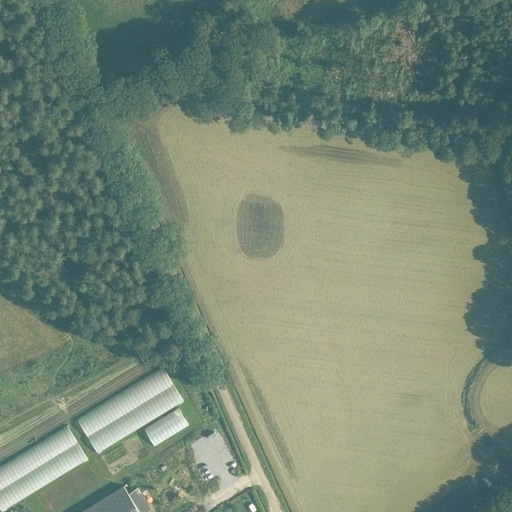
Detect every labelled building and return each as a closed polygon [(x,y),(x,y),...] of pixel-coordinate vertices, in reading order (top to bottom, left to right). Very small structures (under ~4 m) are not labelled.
[(163,367),(77,419),(88,436),(173,384),(163,367)] [(173,384),(88,436),(98,453),(183,401),(173,384)] [(154,445),(188,424),(178,408),(144,428),(154,445)] [(0,489),(77,442),(67,425),(0,466),(0,489)] [(88,459),(77,442),(0,489),(0,507),(2,511),(88,459)] [(144,511),(151,508),(137,486),(129,491),(124,484),(78,511),(144,511)]
